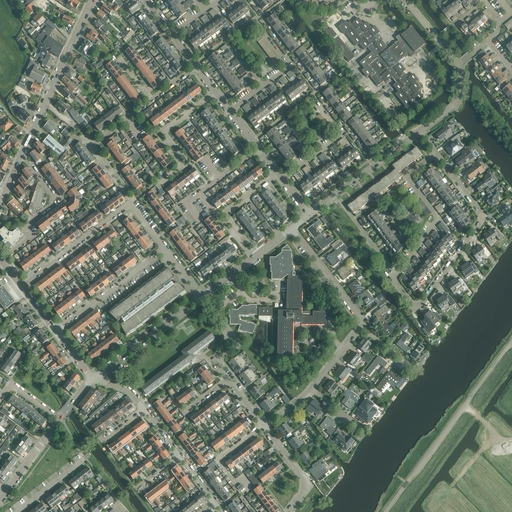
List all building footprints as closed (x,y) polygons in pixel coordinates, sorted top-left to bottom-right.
[(23,6),(30,14),(36,9),(32,4),(34,2),(35,0),(24,0),(27,2),(23,6)] [(35,3),(41,8),(42,7),(47,11),(52,6),(47,1),(44,5),(38,0),(35,3)] [(67,0),(66,3),(76,9),(80,3),(77,1),(77,0),(67,0)] [(169,6),(172,10),(180,4),(177,0),(169,6)] [(266,0),(259,5),(262,9),(270,4),(266,0)] [(459,0),(456,0),(454,2),(460,10),(464,6),(461,3),(459,0)] [(465,0),(464,0),(461,3),(464,6),(467,10),(471,7),(465,0)] [(126,8),(132,15),(140,9),(134,1),(129,5),(128,6),(126,8)] [(454,2),(450,6),(456,13),(460,10),(454,2)] [(102,7),(101,9),(109,15),(112,10),(104,4),(104,5),(103,5),(101,6),(102,7)] [(172,10),(176,14),(183,9),(180,4),(172,10)] [(239,7),(245,15),(249,11),(243,4),(239,7)] [(233,11),(229,6),(226,7),(231,13),(237,21),(241,18),(235,10),(233,11)] [(450,6),(446,9),(452,16),(453,18),(455,16),(454,14),(456,13),(450,6)] [(235,10),(241,18),(245,15),(239,7),(235,10)] [(183,9),(176,14),(179,18),(186,13),(183,9)] [(452,16),(446,9),(442,12),(448,19),(452,16)] [(96,15),(102,19),(105,22),(107,19),(104,17),(105,15),(100,11),(96,15)] [(482,12),(478,16),(484,23),(488,20),(488,19),(486,17),(484,15),(482,12)] [(139,21),(141,23),(147,18),(143,13),(137,18),(135,20),(137,22),(139,21)] [(237,21),(231,13),(227,16),(233,24),(237,21)] [(39,14),(31,22),(36,27),(39,25),(40,26),(45,21),(39,14)] [(266,20),(270,24),(277,18),(274,14),(266,20)] [(58,17),(60,18),(63,19),(62,21),(72,25),(73,23),(74,22),(74,21),(74,20),(64,15),(64,17),(59,15),(58,17)] [(222,16),(218,19),(223,27),(228,24),(222,16)] [(478,16),(474,19),(480,26),(484,23),(478,16)] [(143,29),(144,28),(151,23),(147,18),(141,23),(139,24),(143,29)] [(270,24),(273,28),(280,23),(277,18),(270,24)] [(345,21),(338,27),(344,34),(345,33),(350,39),(350,40),(351,40),(356,46),(359,44),(364,50),(367,48),(371,53),(359,63),(364,69),(361,71),(367,77),(369,75),(371,77),(372,76),(375,79),(373,81),(377,86),(384,81),(385,82),(391,77),(396,83),(393,85),(398,92),(395,94),(405,107),(400,111),(405,117),(417,108),(415,107),(420,103),(418,101),(423,98),(418,92),(421,89),(415,83),(418,81),(413,74),(408,78),(407,77),(405,79),(403,75),(404,74),(403,72),(405,70),(400,64),(399,64),(398,63),(405,57),(406,58),(407,56),(407,55),(408,54),(411,57),(416,53),(415,52),(424,44),(411,27),(401,35),(400,34),(395,38),(398,41),(396,42),(394,43),(394,44),(387,49),(386,48),(387,48),(381,41),(383,40),(381,38),(382,37),(381,35),(380,36),(378,34),(379,33),(374,26),(371,28),(366,22),(363,24),(358,18),(352,23),(351,22),(349,22),(347,23),(345,21)] [(218,19),(213,23),(219,30),(223,27),(218,19)] [(474,19),(470,22),(476,30),(480,26),(474,19)] [(93,24),(98,30),(101,28),(106,33),(109,31),(103,25),(98,20),(97,21),(96,21),(93,24)] [(46,23),(54,30),(56,27),(48,21),(46,23)] [(466,25),(463,22),(459,25),(460,26),(458,27),(463,33),(465,32),(468,30),(470,33),(472,32),(469,29),(466,25)] [(470,22),(466,25),(469,29),(472,32),(472,33),(476,30),(470,22)] [(155,27),(155,26),(154,24),(153,24),(152,25),(151,23),(144,28),(148,32),(154,28),(155,27)] [(213,23),(209,26),(215,34),(219,30),(213,23)] [(273,28),(276,32),(283,27),(280,23),(273,28)] [(36,40),(43,47),(47,50),(50,52),(51,53),(59,58),(64,47),(49,37),(50,35),(51,33),(52,31),(53,32),(53,31),(47,26),(41,34),(37,32),(40,28),(38,27),(31,35),(36,40)] [(209,26),(205,29),(211,37),(215,34),(209,26)] [(276,32),(279,36),(286,31),(283,27),(276,32)] [(154,28),(148,32),(146,34),(152,41),(157,37),(155,35),(158,32),(154,28)] [(325,33),(334,45),(332,46),(342,58),(344,56),(349,62),(355,57),(331,28),(325,33)] [(205,29),(201,32),(207,40),(211,37),(205,29)] [(91,30),(86,37),(93,42),(92,43),(95,45),(98,41),(95,39),(98,35),(91,30)] [(126,36),(129,39),(135,33),(132,30),(126,36)] [(279,36),(282,41),(290,35),(286,31),(279,36)] [(201,32),(197,35),(203,43),(207,40),(201,32)] [(197,35),(193,38),(199,46),(203,43),(197,35)] [(282,41),(285,45),(293,39),(290,35),(282,41)] [(18,41),(19,43),(23,48),(27,45),(21,38),(18,41)] [(152,42),(158,49),(166,43),(162,38),(159,40),(157,38),(152,42)] [(199,46),(193,38),(189,41),(195,49),(199,46)] [(285,45),(288,49),(296,43),(293,39),(285,45)] [(86,40),(82,46),(90,51),(91,50),(95,52),(97,49),(92,46),(92,45),(86,40)] [(158,49),(161,54),(169,47),(166,43),(158,49)] [(296,43),(288,49),(292,53),(299,47),(296,43)] [(90,51),(82,46),(79,51),(88,57),(91,54),(89,52),(90,51)] [(43,47),(39,55),(40,55),(39,57),(44,60),(52,64),(55,59),(49,56),(51,53),(50,52),(47,50),(43,47)] [(125,52),(128,56),(135,51),(131,47),(125,52)] [(171,49),(169,47),(161,54),(165,58),(167,57),(173,52),(174,52),(172,49),(171,49)] [(295,53),(298,57),(306,51),(303,47),(295,53)] [(313,59),(320,52),(317,48),(309,54),(313,59)] [(478,62),(482,66),(495,56),(493,54),(490,57),(489,58),(483,50),(478,54),(482,59),(478,62)] [(128,56),(132,61),(138,56),(135,51),(128,56)] [(298,57),(301,61),(309,55),(306,51),(298,57)] [(167,57),(170,62),(177,57),(173,52),(167,57)] [(208,58),(212,62),(219,56),(216,52),(208,58)] [(40,55),(39,55),(37,54),(35,58),(43,63),(42,65),(49,69),(52,64),(44,60),(39,57),(40,55)] [(301,61),(305,65),(312,59),(309,55),(301,61)] [(132,61),(136,66),(142,61),(138,56),(132,61)] [(212,62),(215,66),(223,60),(219,56),(212,62)] [(483,65),(487,69),(494,63),(492,61),(493,60),(496,58),(495,56),(482,66),(483,65)] [(170,62),(174,66),(180,62),(177,57),(170,62)] [(225,58),(223,60),(215,66),(218,70),(226,64),(224,62),(228,59),(227,57),(225,58)] [(80,58),(79,60),(76,59),(73,65),(77,67),(76,70),(85,74),(86,71),(82,69),(85,63),(86,61),(80,58)] [(305,65),(308,69),(315,64),(312,59),(305,65)] [(31,61),(24,75),(43,84),(47,83),(48,80),(48,79),(48,77),(47,76),(47,75),(46,75),(45,74),(37,70),(38,68),(35,66),(36,65),(31,61)] [(91,65),(96,69),(100,66),(95,61),(91,65)] [(106,66),(109,71),(116,66),(112,61),(106,66)] [(136,66),(139,71),(146,66),(142,61),(136,66)] [(180,62),(174,66),(177,71),(184,66),(180,62)] [(487,69),(490,73),(501,64),(500,62),(497,64),(497,65),(496,66),(494,63),(487,69)] [(218,70),(221,74),(229,68),(226,64),(218,70)] [(308,69),(311,73),(318,68),(315,64),(308,69)] [(493,77),(500,71),(498,69),(499,68),(500,68),(503,66),(501,64),(490,73),(488,75),(491,79),(493,77)] [(221,74),(224,78),(232,72),(230,70),(232,69),(233,69),(235,67),(233,65),(229,68),(221,74)] [(109,71),(113,76),(119,71),(116,66),(109,71)] [(139,71),(143,75),(149,70),(146,66),(139,71)] [(64,74),(71,79),(73,76),(74,77),(75,76),(74,75),(75,73),(69,68),(64,74)] [(311,73),(314,77),(321,72),(318,68),(311,73)] [(143,75),(146,80),(153,75),(149,70),(143,75)] [(493,77),(496,81),(508,72),(506,70),(503,72),(503,73),(502,74),(500,71),(493,77)] [(113,76),(116,80),(123,75),(119,71),(113,76)] [(224,78),(227,82),(235,76),(232,72),(224,78)] [(314,77),(317,82),(325,76),(321,72),(314,77)] [(496,81),(499,85),(500,85),(503,82),(507,79),(505,77),(506,76),(509,73),(508,72),(496,81)] [(116,80),(120,85),(126,80),(123,75),(116,80)] [(146,80),(150,85),(156,80),(153,75),(146,80)] [(62,81),(68,87),(67,88),(72,93),(77,87),(65,76),(62,81)] [(227,82),(230,86),(238,80),(235,76),(227,82)] [(325,76),(317,82),(320,86),(328,80),(325,76)] [(328,80),(320,86),(322,88),(331,81),(330,79),(328,80)] [(120,85),(124,90),(130,85),(126,80),(120,85)] [(156,80),(150,85),(154,89),(160,84),(156,80)] [(230,86),(234,91),(241,85),(238,80),(230,86)] [(301,80),(297,83),(303,91),(307,88),(301,80)] [(42,87),(30,82),(29,85),(32,86),(31,89),(30,91),(35,94),(36,92),(39,93),(42,87)] [(297,83),(293,86),(299,94),(303,91),(297,83)] [(503,90),(506,94),(511,89),(511,86),(511,87),(510,84),(503,90)] [(124,90),(127,95),(134,90),(130,85),(124,90)] [(197,85),(192,88),(197,95),(202,91),(197,85)] [(241,85),(234,91),(237,95),(245,89),(241,85)] [(293,86),(289,90),(295,97),(299,94),(293,86)] [(61,92),(67,98),(70,95),(74,99),(76,98),(72,94),(71,94),(65,88),(63,90),(62,91),(62,92),(61,92)] [(192,88),(187,92),(192,98),(197,95),(192,88)] [(322,93),(325,98),(333,92),(330,88),(322,93)] [(127,95),(131,99),(137,94),(134,90),(127,95)] [(295,97),(289,90),(285,93),(291,100),(295,97)] [(187,92),(183,96),(187,102),(192,98),(187,92)] [(325,98),(329,102),(336,96),(333,92),(325,98)] [(280,93),(276,96),(282,104),(286,101),(280,93)] [(137,94),(131,99),(134,104),(141,99),(137,94)] [(379,102),(393,120),(401,114),(392,102),(394,100),(389,94),(379,102)] [(183,96),(178,99),(183,106),(187,102),(183,96)] [(276,96),(272,99),(278,107),(282,104),(276,96)] [(329,102),(332,106),(339,100),(336,96),(329,102)] [(80,101),(76,98),(75,99),(84,109),(86,107),(85,106),(80,101)] [(178,99),(173,103),(178,109),(183,106),(178,99)] [(272,99),(267,102),(273,110),(278,107),(272,99)] [(332,106),(335,110),(342,104),(339,100),(332,106)] [(55,106),(60,111),(60,112),(62,114),(67,110),(69,112),(72,110),(69,106),(67,107),(60,101),(55,106)] [(96,103),(102,111),(104,109),(99,101),(96,103)] [(267,102),(263,105),(269,113),(273,110),(267,102)] [(173,103),(168,106),(173,113),(178,109),(173,103)] [(335,110),(338,114),(345,108),(342,104),(335,110)] [(263,105),(259,108),(265,116),(269,113),(263,105)] [(118,106),(113,110),(118,117),(123,113),(118,106)] [(168,106),(164,110),(169,116),(173,113),(168,106)] [(259,108),(255,112),(261,119),(265,116),(259,108)] [(338,114),(341,118),(349,113),(345,108),(338,114)] [(16,115),(19,118),(20,117),(25,122),(30,116),(22,109),(16,115)] [(159,123),(155,117),(150,111),(148,109),(143,112),(145,115),(147,113),(149,116),(147,118),(150,121),(154,127),(159,123)] [(200,114),(204,119),(210,114),(207,109),(201,114),(200,114)] [(71,113),(74,116),(73,118),(79,124),(84,120),(81,117),(74,110),(71,113)] [(113,110),(108,114),(113,120),(118,117),(113,110)] [(164,110),(159,114),(164,120),(169,116),(164,110)] [(255,112),(251,115),(257,122),(261,119),(255,112)] [(349,113),(341,118),(344,122),(352,117),(349,113)] [(108,114),(103,117),(108,124),(113,120),(108,114)] [(159,114),(155,117),(159,123),(164,120),(159,114)] [(204,119),(207,124),(214,119),(210,114),(204,119)] [(257,122),(251,115),(247,118),(254,128),(258,124),(257,122)] [(348,122),(351,126),(358,121),(355,116),(348,122)] [(103,117),(98,121),(103,128),(108,124),(103,117)] [(209,126),(211,128),(217,123),(214,119),(207,124),(208,124),(205,125),(207,128),(209,126)] [(1,127),(3,130),(3,131),(4,132),(5,131),(12,125),(8,120),(1,127)] [(103,128),(98,121),(93,125),(98,131),(103,128)] [(351,126),(354,130),(362,125),(358,121),(351,126)] [(59,130),(57,128),(55,127),(49,122),(44,128),(51,134),(54,129),(57,132),(59,130)] [(436,135),(439,139),(441,140),(444,138),(446,140),(452,135),(447,127),(450,124),(448,122),(441,127),(443,129),(436,135)] [(211,128),(215,133),(221,128),(217,123),(211,128)] [(354,130),(357,134),(365,129),(362,125),(354,130)] [(61,134),(67,138),(72,131),(67,127),(61,134)] [(215,133),(218,138),(224,133),(221,128),(215,133)] [(266,134),(270,138),(277,132),(274,128),(266,134)] [(175,134),(178,139),(185,134),(181,129),(175,134)] [(357,134),(360,139),(368,133),(365,129),(357,134)] [(270,138),(273,142),(281,136),(277,132),(270,138)] [(218,138),(222,142),(228,138),(224,133),(218,138)] [(360,139),(364,143),(371,137),(368,133),(360,139)] [(178,139),(182,143),(188,138),(185,134),(178,139)] [(446,148),(451,156),(462,148),(457,140),(460,138),(458,134),(450,140),(453,143),(446,148)] [(0,135),(0,138),(4,143),(0,146),(0,147),(4,151),(6,149),(8,151),(11,148),(10,147),(11,146),(0,135)] [(142,140),(146,145),(152,140),(149,135),(142,140)] [(8,141),(12,144),(11,146),(16,150),(21,143),(15,139),(11,136),(8,141)] [(43,142),(59,156),(65,150),(59,144),(49,136),(43,142)] [(68,136),(62,144),(61,146),(65,149),(72,140),(68,136)] [(281,136),(273,142),(276,146),(284,140),(281,136)] [(107,145),(110,150),(117,145),(115,143),(117,142),(113,137),(107,141),(109,144),(107,145)] [(364,143),(367,147),(374,141),(371,137),(364,143)] [(182,143),(186,148),(192,143),(188,138),(182,143)] [(222,142),(225,147),(232,142),(228,138),(222,142)] [(287,144),(291,141),(289,139),(285,142),(284,140),(276,146),(279,150),(287,144)] [(146,145),(149,150),(156,145),(152,140),(146,145)] [(374,141),(367,147),(370,151),(377,145),(374,141)] [(34,146),(38,152),(40,154),(45,150),(47,149),(44,145),(42,146),(39,142),(36,144),(35,143),(34,144),(34,145),(33,146),(34,146)] [(71,146),(75,151),(83,145),(80,142),(77,145),(75,142),(71,146)] [(225,147),(229,152),(235,147),(232,142),(225,147)] [(186,148),(189,153),(196,148),(192,143),(186,148)] [(290,148),(287,144),(279,150),(282,154),(290,148)] [(75,151),(79,156),(87,150),(83,145),(75,151)] [(110,150),(114,155),(120,150),(117,145),(110,150)] [(149,150),(153,155),(159,150),(156,145),(149,150)] [(235,147),(229,152),(233,157),(239,152),(235,147)] [(412,149),(409,151),(416,160),(422,155),(416,147),(413,150),(412,149)] [(189,153),(193,158),(199,153),(196,148),(189,153)] [(282,154),(285,159),(293,153),(290,148),(282,154)] [(353,148),(349,151),(355,159),(359,156),(353,148)] [(455,161),(460,167),(467,163),(466,162),(469,160),(470,162),(474,158),(466,148),(460,153),(462,155),(455,161)] [(81,156),(84,160),(91,156),(87,150),(79,156),(80,158),(81,156)] [(114,155),(118,159),(124,155),(120,150),(114,155)] [(153,155),(156,159),(163,154),(159,150),(153,155)] [(40,154),(38,152),(36,154),(35,151),(34,151),(32,153),(31,152),(30,154),(30,155),(29,155),(30,155),(35,163),(36,163),(40,160),(42,162),(45,160),(40,154)] [(349,151),(345,154),(351,162),(355,159),(349,151)] [(407,154),(404,156),(410,164),(416,160),(409,151),(406,153),(407,154)] [(293,153),(285,159),(289,163),(296,157),(294,154),(296,153),(295,152),(293,153)] [(199,153),(193,158),(196,162),(203,157),(199,153)] [(156,159),(160,164),(167,159),(163,154),(156,159)] [(345,154),(341,158),(347,165),(351,162),(345,154)] [(124,155),(118,159),(121,164),(123,162),(125,165),(132,160),(130,158),(129,158),(127,156),(126,157),(124,155)] [(138,155),(132,160),(130,161),(132,164),(135,161),(140,157),(138,155)] [(91,156),(84,160),(89,166),(95,161),(91,156)] [(400,158),(397,160),(404,169),(410,164),(404,156),(401,159),(400,158)] [(10,163),(0,157),(0,163),(1,164),(7,167),(8,166),(9,166),(10,163)] [(347,165),(341,158),(337,161),(343,169),(347,165)] [(167,159),(160,164),(164,169),(170,164),(167,159)] [(325,160),(333,172),(338,169),(332,161),(329,162),(327,159),(325,160)] [(323,167),(329,175),(333,172),(325,160),(322,162),(325,166),(323,167)] [(392,166),(395,170),(395,169),(398,173),(404,169),(397,160),(394,163),(395,163),(392,166)] [(465,174),(470,180),(476,175),(475,174),(478,172),(480,175),(484,171),(476,161),(470,166),(472,168),(465,174)] [(42,171),(44,174),(52,168),(49,164),(43,168),(41,170),(42,171)] [(92,170),(96,175),(102,170),(98,165),(92,170)] [(125,176),(131,171),(133,170),(130,165),(128,166),(121,171),(125,176)] [(259,166),(254,170),(259,176),(264,173),(259,166)] [(44,174),(48,179),(57,172),(53,167),(52,168),(44,174)] [(319,170),(325,178),(329,175),(323,167),(319,170)] [(21,176),(22,177),(28,184),(35,179),(35,178),(33,176),(27,168),(26,168),(25,168),(24,169),(24,170),(22,172),(24,175),(22,176),(21,176)] [(194,168),(189,172),(194,178),(199,175),(194,168)] [(424,174),(427,178),(435,172),(432,168),(424,174)] [(391,171),(388,173),(395,182),(401,177),(398,173),(395,169),(395,170),(392,172),(391,171)] [(96,175),(99,180),(106,175),(102,170),(96,175)] [(254,170),(249,173),(254,180),(259,176),(254,170)] [(315,173),(321,181),(325,178),(319,170),(315,173)] [(427,178),(430,182),(440,175),(437,170),(435,172),(427,178)] [(125,176),(129,180),(135,176),(131,171),(125,176)] [(308,173),(311,176),(317,184),(321,181),(315,173),(313,175),(310,171),(308,173)] [(48,179),(51,183),(60,176),(57,172),(48,179)] [(189,172),(184,176),(189,182),(194,178),(189,172)] [(485,179),(483,180),(483,181),(475,187),(478,191),(486,185),(489,188),(495,183),(497,182),(490,172),(489,172),(490,172),(483,177),(485,179)] [(249,173),(245,177),(250,184),(254,180),(249,173)] [(386,176),(383,179),(389,186),(395,182),(388,173),(385,176),(386,176)] [(99,180),(103,184),(109,180),(106,175),(99,180)] [(433,186),(441,180),(443,179),(440,175),(430,182),(433,186)] [(51,183),(54,187),(63,180),(60,176),(51,183)] [(129,180),(132,185),(139,180),(135,176),(129,180)] [(184,176),(180,179),(184,186),(189,182),(184,176)] [(311,176),(307,180),(313,187),(317,184),(311,176)] [(21,185),(19,187),(22,191),(24,189),(29,185),(28,184),(22,177),(20,178),(20,179),(18,181),(21,185)] [(245,177),(240,181),(245,187),(250,184),(245,177)] [(180,179),(175,183),(180,189),(184,186),(180,179)] [(380,180),(377,182),(383,191),(389,186),(383,179),(380,181),(380,180)] [(54,187),(58,191),(67,185),(67,184),(65,186),(62,182),(63,180),(54,187)] [(109,180),(103,184),(107,189),(113,184),(109,180)] [(139,180),(132,185),(136,190),(138,192),(146,186),(144,183),(142,185),(139,180)] [(307,180),(303,183),(309,191),(313,187),(307,180)] [(433,186),(437,190),(444,185),(441,180),(433,186)] [(240,181),(235,184),(240,191),(245,187),(240,181)] [(374,185),(371,188),(377,195),(383,191),(377,182),(373,185),(374,185)] [(37,183),(33,197),(43,200),(42,200),(44,195),(46,196),(46,193),(45,191),(43,188),(41,186),(41,187),(37,185),(38,183),(37,183)] [(175,183),(170,186),(175,193),(180,189),(175,183)] [(309,191),(303,183),(299,186),(305,194),(309,191)] [(437,190),(440,195),(449,187),(446,183),(444,185),(437,190)] [(235,184),(230,188),(235,194),(240,191),(235,184)] [(67,185),(58,191),(61,196),(63,194),(70,189),(67,185)] [(22,191),(19,187),(19,186),(18,187),(17,186),(16,188),(16,189),(13,190),(14,191),(17,195),(15,196),(18,200),(20,199),(25,195),(25,194),(25,195),(22,191)] [(175,193),(170,186),(165,190),(170,196),(175,193)] [(491,195),(485,200),(489,205),(488,205),(490,208),(491,207),(491,208),(499,202),(496,198),(497,197),(498,194),(497,193),(500,190),(497,186),(489,192),(491,195)] [(440,195),(443,199),(453,191),(449,187),(440,195)] [(67,194),(70,198),(77,193),(74,188),(67,194)] [(147,199),(151,203),(157,198),(165,193),(161,188),(158,191),(160,193),(156,196),(151,191),(146,195),(148,198),(147,199)] [(230,188),(226,191),(231,198),(235,194),(230,188)] [(368,189),(365,191),(371,200),(377,195),(371,188),(368,190),(368,189)] [(262,195),(265,200),(272,195),(268,190),(262,195)] [(226,191),(221,195),(226,201),(231,198),(226,191)] [(362,195),(359,197),(365,204),(371,200),(365,191),(362,194),(362,195)] [(443,199),(446,203),(456,195),(453,191),(443,199)] [(70,198),(70,200),(79,201),(81,202),(82,195),(79,192),(77,193),(70,198)] [(120,194),(115,198),(120,204),(125,200),(120,194)] [(221,195),(216,198),(221,205),(226,201),(221,195)] [(265,200),(269,204),(275,200),(272,195),(265,200)] [(446,203),(450,209),(457,203),(460,201),(456,195),(446,203)] [(43,200),(33,197),(28,210),(29,210),(29,208),(33,210),(36,210),(38,209),(41,207),(43,205),(42,206),(41,205),(42,200),(43,200)] [(356,198),(353,201),(359,209),(365,204),(359,197),(356,199),(356,198)] [(115,198),(111,201),(115,208),(120,204),(115,198)] [(151,203),(155,208),(161,203),(157,198),(151,203)] [(221,205),(216,198),(212,202),(217,209),(221,205)] [(7,205),(11,210),(16,205),(17,205),(18,205),(19,204),(14,199),(7,205)] [(70,200),(70,202),(75,209),(78,207),(79,201),(70,200)] [(269,204),(272,209),(279,204),(275,200),(269,204)] [(111,201),(106,205),(111,211),(115,208),(111,201)] [(359,209),(353,201),(350,203),(350,204),(347,206),(353,214),(359,209)] [(75,209),(70,202),(65,206),(71,213),(75,209)] [(155,208),(158,213),(165,208),(161,203),(155,208)] [(449,212),(452,216),(462,209),(457,203),(450,209),(452,210),(449,212)] [(16,205),(11,210),(17,216),(22,212),(21,213),(24,216),(28,212),(26,209),(23,211),(22,209),(23,208),(19,204),(18,205),(17,205),(16,205)] [(62,204),(58,208),(63,215),(68,212),(64,206),(62,204)] [(272,209),(276,214),(282,209),(279,204),(272,209)] [(498,219),(503,227),(511,219),(511,213),(510,210),(509,211),(505,204),(500,208),(505,214),(498,219)] [(111,211),(106,205),(101,209),(106,215),(111,211)] [(58,208),(53,211),(59,218),(63,215),(58,208)] [(158,213),(162,217),(168,213),(165,208),(158,213)] [(276,214),(280,219),(286,214),(282,209),(276,214)] [(455,221),(463,215),(465,213),(462,209),(452,216),(455,221)] [(236,214),(240,219),(246,214),(242,210),(236,214)] [(53,211),(49,214),(55,222),(54,222),(56,223),(60,220),(59,218),(53,211)] [(98,211),(93,215),(98,221),(103,217),(98,211)] [(367,217),(370,221),(378,215),(375,211),(367,217)] [(381,220),(386,216),(388,214),(386,212),(381,216),(379,215),(378,215),(370,221),(373,226),(381,220)] [(162,217),(165,222),(172,217),(168,213),(162,217)] [(412,227),(419,222),(411,213),(405,218),(412,227)] [(49,214),(45,218),(50,225),(54,222),(55,222),(49,214)] [(240,219),(243,224),(250,219),(246,214),(240,219)] [(288,216),(286,214),(280,219),(283,223),(290,218),(289,218),(290,218),(288,215),(288,216)] [(93,215),(88,218),(93,225),(98,221),(93,215)] [(455,221),(458,225),(466,219),(463,215),(455,221)] [(185,218),(183,216),(175,222),(177,225),(185,218)] [(123,222),(126,227),(133,222),(129,217),(123,222)] [(172,217),(165,222),(169,227),(175,222),(172,217)] [(204,222),(207,226),(214,221),(210,217),(204,222)] [(247,229),(253,224),(255,222),(252,217),(250,219),(243,224),(247,229)] [(45,218),(40,221),(46,228),(50,225),(45,218)] [(88,218),(83,222),(88,228),(93,225),(88,218)] [(186,221),(185,218),(177,225),(178,227),(186,221)] [(466,219),(458,225),(461,229),(469,223),(466,219)] [(306,230),(314,240),(322,234),(317,228),(322,224),(318,220),(306,230)] [(373,226),(376,230),(384,224),(381,220),(373,226)] [(46,228),(40,221),(37,223),(36,224),(37,226),(43,233),(47,230),(46,228)] [(207,226),(211,231),(218,226),(214,221),(207,226)] [(88,228),(83,222),(79,226),(83,232),(88,228)] [(126,227),(130,232),(136,227),(133,222),(126,227)] [(247,229),(250,233),(257,228),(253,224),(247,229)] [(376,230),(380,234),(387,228),(384,224),(376,230)] [(211,231),(215,236),(221,231),(218,226),(211,231)] [(130,232),(134,236),(140,232),(136,227),(130,232)] [(169,234),(173,239),(179,234),(181,232),(178,227),(169,234)] [(2,242),(7,248),(8,250),(16,244),(14,242),(23,236),(17,229),(13,233),(8,232),(4,228),(0,231),(0,235),(4,241),(2,242)] [(76,228),(71,232),(76,238),(80,234),(76,228)] [(250,233),(254,238),(260,233),(257,228),(250,233)] [(380,234),(383,238),(391,232),(387,228),(380,234)] [(483,235),(485,238),(485,239),(490,245),(493,243),(492,241),(491,239),(496,236),(499,240),(503,238),(496,229),(493,231),(491,229),(483,235)] [(112,230),(107,234),(112,240),(117,236),(112,230)] [(221,231),(215,236),(218,241),(225,236),(221,231)] [(71,232),(66,235),(71,242),(76,238),(71,232)] [(134,236),(137,241),(143,236),(140,232),(134,236)] [(383,238),(386,242),(394,236),(391,232),(383,238)] [(260,233),(254,238),(258,243),(264,238),(260,233)] [(443,237),(449,245),(450,246),(454,243),(452,241),(446,233),(442,236),(443,238),(443,237)] [(107,234),(103,237),(108,244),(112,240),(107,234)] [(173,239),(176,243),(183,238),(179,234),(173,239)] [(322,234),(314,240),(322,250),(334,241),(331,236),(326,240),(322,234)] [(66,235),(61,239),(66,245),(71,242),(66,235)] [(137,241),(141,246),(147,241),(143,236),(137,241)] [(386,242),(389,246),(397,240),(394,236),(386,242)] [(103,237),(98,241),(103,247),(108,244),(103,237)] [(440,242),(445,248),(449,245),(443,237),(443,238),(439,241),(440,242)] [(176,243),(180,248),(186,243),(183,238),(176,243)] [(61,239),(56,243),(61,249),(66,245),(61,239)] [(331,245),(333,248),(341,242),(339,239),(331,245)] [(389,246),(392,250),(400,244),(397,240),(389,246)] [(103,247),(98,241),(93,245),(98,251),(103,247)] [(147,241),(141,246),(144,251),(151,246),(147,241)] [(44,247),(41,249),(46,255),(50,251),(46,245),(43,242),(41,243),(44,247)] [(180,248),(184,253),(191,246),(188,242),(186,243),(180,248)] [(341,242),(333,248),(335,250),(343,244),(341,242)] [(437,246),(442,253),(446,250),(445,248),(440,242),(436,245),(437,246)] [(61,249),(56,243),(52,246),(56,253),(61,249)] [(400,244),(392,250),(390,252),(393,256),(403,248),(400,244)] [(232,245),(227,249),(232,255),(237,252),(232,245)] [(287,276),(295,276),(295,273),(292,273),(292,270),(293,270),(293,265),(291,265),(291,263),(292,263),(292,258),(290,258),(290,256),(291,256),(291,251),(290,251),(290,250),(287,245),(280,251),(279,255),(275,258),(270,258),(270,261),(269,265),(271,265),(271,268),(270,268),(270,273),(271,273),(272,273),(272,275),(271,275),(271,280),(281,280),(284,280),(284,278),(287,275),(287,276)] [(471,251),(474,254),(473,255),(478,262),(481,259),(480,257),(479,256),(484,252),(487,257),(491,254),(484,245),(481,248),(479,245),(471,251)] [(187,257),(193,252),(195,251),(191,246),(184,253),(187,257)] [(434,251),(439,257),(443,254),(442,253),(437,246),(432,249),(433,251),(434,251)] [(36,247),(34,248),(42,258),(46,255),(41,249),(39,250),(36,247)] [(90,247),(85,251),(90,257),(95,253),(90,247)] [(35,253),(33,255),(37,261),(42,258),(34,248),(33,250),(35,253)] [(326,258),(333,267),(340,261),(337,257),(342,253),(339,248),(326,258)] [(227,249),(223,253),(227,259),(232,255),(227,249)] [(85,251),(80,254),(85,261),(90,257),(85,251)] [(430,255),(435,261),(440,258),(439,257),(434,251),(433,251),(429,254),(430,255)] [(193,252),(187,257),(191,262),(197,257),(193,252)] [(28,253),(26,255),(33,264),(37,261),(33,255),(30,257),(28,253)] [(223,253),(218,256),(223,262),(227,259),(223,253)] [(80,254),(76,258),(80,264),(85,261),(80,254)] [(27,260),(24,261),(29,268),(33,264),(26,255),(24,256),(27,260)] [(427,259),(432,266),(436,263),(435,261),(430,255),(426,258),(427,259)] [(132,256),(127,259),(132,266),(137,262),(132,256)] [(218,256),(213,260),(218,266),(223,262),(218,256)] [(344,266),(337,271),(343,279),(343,280),(346,279),(345,277),(346,277),(347,278),(352,274),(354,272),(348,264),(354,259),(352,256),(346,261),(342,264),(344,266)] [(76,258),(71,262),(76,268),(80,264),(76,258)] [(127,259),(122,263),(127,269),(132,266),(127,259)] [(424,264),(429,270),(433,267),(432,266),(427,259),(423,262),(424,264)] [(29,268),(24,261),(22,263),(19,260),(17,261),(20,265),(24,271),(29,268)] [(213,260),(208,263),(213,270),(218,266),(213,260)] [(76,268),(71,262),(66,265),(71,272),(76,268)] [(418,264),(421,268),(426,274),(430,271),(429,270),(424,264),(422,265),(420,262),(417,264),(418,264)] [(459,267),(462,271),(461,272),(466,278),(469,275),(468,274),(469,273),(468,272),(472,269),(475,273),(479,271),(472,262),(469,264),(467,262),(459,267)] [(122,263),(117,267),(122,273),(127,269),(122,263)] [(208,263),(204,267),(209,273),(213,270),(208,263)] [(61,266),(57,269),(62,275),(64,273),(67,277),(69,275),(66,272),(61,266)] [(122,273),(117,267),(113,270),(118,277),(122,273)] [(209,273),(204,267),(199,270),(198,269),(195,271),(200,277),(202,275),(204,277),(209,273)] [(168,269),(167,269),(109,313),(117,322),(121,318),(124,323),(120,325),(126,336),(126,335),(184,291),(185,291),(176,282),(173,285),(172,283),(170,281),(174,279),(168,268),(167,268),(168,269)] [(417,271),(418,272),(423,279),(427,276),(426,274),(421,268),(417,271)] [(57,269),(53,272),(60,282),(62,281),(59,277),(62,275),(57,269)] [(358,279),(359,281),(364,277),(362,275),(365,273),(363,271),(356,276),(358,279)] [(53,272),(48,276),(53,282),(55,280),(58,283),(61,287),(63,285),(60,282),(53,272)] [(414,276),(414,277),(415,277),(420,283),(424,280),(423,279),(418,272),(414,276)] [(109,273),(105,276),(110,283),(114,279),(109,273)] [(48,276),(44,279),(51,288),(53,287),(51,283),(53,282),(48,276)] [(105,276),(100,280),(105,286),(110,283),(105,276)] [(258,308),(258,314),(258,319),(270,323),(270,319),(277,319),(277,358),(281,358),(281,359),(283,359),(283,358),(292,359),(293,321),(294,321),(294,324),(300,324),(300,325),(327,325),(327,313),(325,313),(325,312),(301,311),(302,280),(301,280),(301,276),(295,276),(287,276),(287,280),(286,308),(286,309),(278,309),(278,308),(259,307),(259,308),(258,308)] [(0,303),(5,310),(15,302),(3,286),(2,287),(0,283),(0,280),(2,279),(0,277),(0,303)] [(410,280),(411,281),(412,281),(417,287),(421,284),(420,283),(415,277),(414,277),(410,280)] [(454,295),(462,288),(464,290),(467,287),(460,278),(457,281),(455,278),(447,284),(450,287),(449,288),(454,295)] [(44,279),(40,282),(44,288),(47,286),(50,290),(51,288),(44,279)] [(100,280),(95,284),(100,290),(105,286),(100,280)] [(359,296),(367,291),(366,290),(365,292),(356,280),(348,286),(355,295),(356,295),(357,297),(359,296)] [(412,281),(411,281),(407,284),(410,288),(408,290),(411,294),(417,289),(417,287),(412,281)] [(44,288),(40,282),(35,285),(40,291),(43,295),(45,294),(42,290),(44,288)] [(95,284),(90,287),(95,294),(100,290),(95,284)] [(78,292),(75,293),(80,299),(85,296),(80,290),(77,286),(75,288),(78,292)] [(95,294),(90,287),(86,291),(90,297),(95,294)] [(367,291),(359,296),(361,298),(360,299),(366,306),(374,300),(367,291)] [(70,292),(69,293),(76,303),(80,299),(75,293),(73,295),(70,292)] [(69,298),(67,300),(72,306),(76,303),(69,293),(67,294),(69,298)] [(375,302),(377,305),(385,299),(382,296),(381,294),(374,299),(375,302)] [(435,300),(438,304),(437,304),(442,311),(446,308),(444,306),(445,306),(444,305),(448,301),(452,306),(455,303),(448,295),(445,297),(443,294),(435,300)] [(62,298),(60,300),(67,309),(72,306),(67,300),(64,302),(62,298)] [(385,299),(377,305),(379,307),(386,302),(385,299)] [(61,305),(58,306),(63,312),(67,309),(60,300),(58,301),(61,305)] [(23,321),(24,319),(29,315),(22,307),(23,306),(21,304),(16,307),(14,305),(10,309),(12,312),(14,310),(18,314),(16,315),(19,318),(20,317),(23,321)] [(63,312),(58,306),(56,308),(53,305),(51,306),(54,310),(59,316),(63,312)] [(249,307),(249,315),(256,315),(256,314),(258,314),(258,308),(256,308),(256,305),(256,306),(253,306),(253,305),(249,305),(249,307)] [(373,314),(381,324),(385,322),(386,321),(381,316),(389,310),(385,305),(373,314)] [(239,313),(241,313),(241,307),(237,310),(229,310),(230,310),(230,313),(229,313),(229,317),(231,317),(239,318),(239,313)] [(95,310),(91,314),(95,320),(98,318),(101,322),(103,320),(100,316),(95,310)] [(423,316),(425,319),(429,323),(431,321),(434,325),(438,322),(441,319),(437,313),(434,316),(430,311),(423,316)] [(91,314),(87,317),(94,327),(96,325),(93,322),(95,320),(91,314)] [(24,319),(28,324),(34,320),(30,315),(29,315),(24,319)] [(87,317),(82,320),(87,326),(89,324),(92,328),(94,327),(87,317)] [(429,323),(425,319),(421,322),(426,329),(423,331),(427,337),(431,334),(430,332),(436,328),(434,325),(431,321),(429,323)] [(34,320),(28,324),(32,329),(38,325),(34,320)] [(82,320),(78,324),(85,333),(87,332),(84,328),(87,326),(82,320)] [(249,323),(248,323),(242,321),(241,322),(240,325),(238,330),(239,329),(241,330),(241,331),(245,333),(246,331),(249,323)] [(381,324),(380,325),(384,330),(382,332),(386,337),(390,334),(391,332),(400,325),(396,321),(388,326),(385,322),(381,324)] [(249,322),(248,323),(249,323),(246,331),(248,332),(248,333),(252,334),(256,325),(249,322)] [(78,324),(74,327),(78,333),(81,331),(84,335),(85,333),(78,324)] [(78,333),(74,327),(69,330),(74,336),(77,340),(79,338),(76,335),(78,333)] [(37,340),(39,339),(45,334),(41,329),(35,334),(31,337),(33,339),(35,338),(37,340)] [(112,336),(109,338),(114,344),(119,341),(114,335),(111,331),(109,333),(112,336)] [(146,384),(140,388),(143,391),(143,392),(146,395),(148,393),(151,391),(156,387),(167,378),(173,374),(178,370),(184,366),(189,362),(190,363),(192,365),(194,363),(193,361),(196,359),(193,355),(192,354),(198,350),(203,346),(208,342),(214,338),(209,331),(203,335),(198,339),(192,343),(187,348),(181,352),(184,355),(178,359),(173,363),(168,368),(162,372),(157,376),(151,380),(146,384)] [(396,345),(405,352),(409,348),(404,344),(410,336),(406,333),(396,345)] [(39,339),(43,344),(49,339),(45,334),(39,339)] [(104,336),(102,338),(110,347),(114,344),(109,338),(107,340),(104,336)] [(103,343),(101,345),(105,351),(110,347),(102,338),(101,339),(103,343)] [(356,346),(359,348),(365,353),(371,344),(363,338),(360,342),(356,346)] [(96,343),(94,344),(101,354),(105,351),(101,345),(98,346),(96,343)] [(46,348),(50,353),(56,349),(52,344),(46,348)] [(95,349),(92,351),(97,357),(101,354),(94,344),(92,346),(95,349)] [(409,348),(405,352),(415,360),(424,348),(420,344),(414,352),(409,348)] [(13,352),(11,355),(18,360),(21,355),(13,349),(12,351),(13,352)] [(51,360),(54,358),(59,353),(56,349),(50,353),(52,356),(49,357),(51,360)] [(97,357),(92,351),(90,353),(87,349),(85,351),(88,354),(88,355),(92,361),(97,357)] [(346,360),(348,362),(354,367),(361,358),(352,351),(349,355),(346,360)] [(54,358),(57,363),(63,358),(59,353),(54,358)] [(418,362),(420,364),(426,356),(424,354),(418,362)] [(11,355),(8,360),(14,364),(18,360),(11,355)] [(237,372),(247,365),(239,355),(229,363),(237,373),(237,372)] [(365,372),(370,375),(379,364),(384,368),(387,364),(378,356),(365,372)] [(8,360),(6,358),(4,360),(6,362),(4,364),(10,369),(14,364),(8,360)] [(63,358),(57,363),(61,368),(67,363),(63,358)] [(10,369),(4,364),(0,369),(7,374),(10,369)] [(247,365),(237,372),(240,376),(249,368),(247,365)] [(197,371),(200,376),(207,371),(203,366),(197,371)] [(335,374),(337,376),(343,381),(350,372),(341,366),(338,369),(338,370),(335,374)] [(249,368),(240,376),(239,376),(247,386),(257,378),(250,368),(249,368)] [(200,376),(204,380),(210,376),(207,371),(200,376)] [(376,387),(382,392),(388,384),(393,388),(395,386),(399,389),(406,380),(402,377),(401,378),(398,376),(397,378),(389,371),(376,387)] [(74,373),(70,378),(76,382),(80,377),(74,373)] [(210,376),(204,380),(208,385),(214,380),(210,376)] [(70,378),(67,383),(72,387),(76,382),(70,378)] [(338,386),(336,385),(330,380),(327,384),(324,388),(324,389),(332,395),(338,386)] [(338,386),(346,392),(348,389),(338,382),(336,385),(338,386)] [(72,387),(67,383),(63,387),(68,392),(72,387)] [(250,391),(256,400),(265,393),(263,390),(261,391),(257,386),(250,391)] [(90,392),(89,393),(97,400),(101,396),(102,397),(104,394),(99,390),(97,392),(94,390),(95,390),(92,388),(90,391),(90,392)] [(190,388),(186,392),(190,398),(195,395),(190,388)] [(348,389),(346,392),(343,396),(346,398),(341,403),(350,409),(359,398),(351,391),(352,390),(349,388),(348,389)] [(186,392),(181,396),(186,402),(190,398),(186,392)] [(89,393),(85,398),(94,404),(97,400),(89,393)] [(224,393),(219,397),(224,403),(229,399),(224,393)] [(286,403),(290,400),(285,394),(281,397),(286,403)] [(10,403),(13,405),(18,399),(13,395),(7,403),(9,405),(10,403)] [(121,402),(122,404),(128,411),(130,409),(130,410),(133,408),(131,405),(130,404),(133,402),(129,397),(128,396),(124,398),(125,399),(121,402)] [(186,402),(181,396),(176,399),(181,406),(186,402)] [(219,397),(214,400),(219,407),(224,403),(219,397)] [(85,398),(82,402),(90,409),(94,404),(85,398)] [(13,405),(18,409),(23,402),(18,399),(13,405)] [(260,405),(266,413),(275,406),(273,403),(271,404),(267,399),(260,405)] [(153,405),(157,409),(162,405),(159,400),(153,405)] [(214,400),(209,404),(214,410),(219,407),(214,400)] [(305,411),(308,413),(307,413),(309,415),(311,412),(319,418),(322,413),(320,411),(323,407),(314,400),(310,405),(310,404),(305,411)] [(357,415),(364,420),(367,423),(368,421),(372,417),(376,412),(377,411),(371,407),(373,405),(366,400),(360,408),(362,409),(360,411),(357,415)] [(18,409),(23,412),(28,406),(23,402),(18,409)] [(90,409),(82,402),(81,404),(80,403),(78,407),(80,409),(80,408),(83,410),(81,412),(86,417),(88,414),(87,413),(90,409)] [(122,404),(118,407),(123,414),(128,411),(122,404)] [(209,404),(205,408),(210,414),(214,410),(209,404)] [(157,409),(160,414),(166,410),(162,405),(157,409)] [(23,412),(28,416),(32,410),(28,406),(23,412)] [(118,407),(114,410),(119,418),(123,414),(118,407)] [(240,407),(237,410),(232,413),(234,416),(242,410),(240,407)] [(205,408),(200,411),(205,417),(210,414),(205,408)] [(38,412),(35,410),(34,411),(32,410),(28,416),(32,420),(37,413),(38,412)] [(114,410),(109,413),(115,421),(119,418),(114,410)] [(160,414),(164,419),(170,415),(166,410),(160,414)] [(200,411),(195,415),(200,421),(205,417),(200,411)] [(0,424),(1,425),(4,420),(6,422),(8,418),(1,413),(0,414),(0,424)] [(32,420),(37,423),(42,417),(37,413),(32,420)] [(109,413),(105,417),(111,424),(115,421),(109,413)] [(164,419),(168,424),(173,420),(170,415),(164,419)] [(200,421),(195,415),(190,418),(195,425),(200,421)] [(42,417),(37,423),(42,427),(47,420),(42,417)] [(105,417),(101,420),(106,427),(111,424),(105,417)] [(324,428),(327,430),(326,432),(331,436),(336,430),(333,427),(335,424),(332,422),(333,421),(330,418),(330,419),(327,417),(319,427),(323,429),(324,428)] [(244,419),(239,423),(244,429),(249,426),(244,419)] [(101,420),(96,423),(102,431),(106,427),(101,420)] [(168,424),(171,429),(177,424),(173,420),(168,424)] [(143,421),(138,424),(142,430),(147,426),(143,421)] [(102,431),(96,423),(96,424),(95,422),(90,426),(92,427),(96,432),(95,432),(97,435),(100,432),(102,431)] [(239,423),(234,426),(239,433),(244,429),(239,423)] [(285,437),(292,432),(294,430),(293,430),(291,427),(290,428),(286,423),(278,429),(285,437)] [(138,424),(133,428),(137,434),(142,430),(138,424)] [(177,424),(171,429),(175,434),(181,429),(177,424)] [(303,427),(301,424),(293,430),(294,430),(292,432),(294,434),(299,430),(303,427)] [(234,426),(230,430),(234,436),(239,433),(234,426)] [(133,428),(128,432),(132,438),(137,434),(133,428)] [(230,430),(225,434),(230,440),(234,436),(230,430)] [(331,437),(334,440),(334,441),(344,449),(346,451),(349,447),(351,445),(354,441),(350,438),(347,436),(345,439),(342,437),(339,435),(341,433),(337,430),(331,437)] [(128,432),(123,436),(128,441),(132,438),(128,432)] [(178,438),(182,443),(188,438),(184,433),(178,438)] [(225,434),(220,437),(225,444),(230,440),(225,434)] [(25,436),(21,441),(28,446),(32,441),(25,436)] [(123,436),(118,439),(123,445),(128,441),(123,436)] [(155,436),(149,441),(151,443),(149,444),(150,445),(151,447),(152,446),(158,441),(155,436)] [(288,442),(295,450),(304,444),(301,440),(300,441),(296,436),(288,442)] [(220,437),(215,441),(220,447),(225,444),(220,437)] [(182,443),(186,447),(191,443),(188,438),(182,443)] [(258,438),(254,442),(258,448),(263,445),(258,438)] [(118,439),(114,443),(118,449),(123,445),(118,439)] [(21,441),(18,446),(24,451),(28,446),(21,441)] [(152,446),(156,450),(162,446),(158,441),(152,446)] [(220,447),(215,441),(211,445),(215,451),(220,447)] [(307,447),(309,449),(316,444),(314,441),(307,447)] [(254,442),(249,446),(254,452),(258,448),(254,442)] [(118,449),(114,443),(109,447),(113,452),(118,449)] [(186,447),(189,452),(195,448),(191,443),(186,447)] [(24,451),(18,446),(14,451),(21,456),(24,451)] [(156,450),(160,455),(166,451),(162,446),(156,450)] [(249,446),(244,449),(249,455),(254,452),(249,446)] [(189,452),(193,457),(199,453),(195,448),(189,452)] [(244,449),(239,453),(244,459),(249,455),(244,449)] [(166,451),(160,455),(164,460),(169,456),(166,451)] [(299,457),(306,466),(313,461),(306,452),(299,457)] [(193,457),(197,462),(202,458),(199,453),(193,457)] [(239,453),(235,456),(239,463),(244,459),(239,453)] [(11,456),(7,460),(13,465),(17,460),(11,456)] [(235,456),(230,460),(235,466),(239,463),(235,456)] [(202,458),(197,462),(200,467),(206,462),(202,458)] [(148,459),(143,463),(147,469),(152,465),(148,459)] [(310,471),(316,479),(318,477),(318,478),(319,477),(323,473),(324,474),(327,472),(323,467),(322,468),(319,464),(323,461),(321,459),(313,465),(315,467),(313,468),(310,471)] [(7,460),(3,465),(10,470),(13,465),(7,460)] [(235,466),(230,460),(225,464),(230,470),(235,466)] [(277,462),(272,466),(277,472),(282,469),(277,462)] [(143,463),(138,467),(143,472),(147,469),(143,463)] [(3,465),(0,469),(0,470),(6,475),(10,470),(3,465)] [(272,466),(267,470),(272,476),(277,472),(272,466)] [(88,467),(83,471),(88,477),(92,474),(88,467)] [(138,467),(133,470),(138,476),(143,472),(138,467)] [(175,477),(176,476),(182,472),(178,467),(172,471),(174,474),(173,475),(173,476),(175,477)] [(203,473),(206,478),(212,474),(208,469),(203,473)] [(138,476),(133,470),(128,474),(133,480),(138,476)] [(267,470),(263,473),(267,480),(272,476),(267,470)] [(83,471),(78,475),(83,481),(88,477),(83,471)] [(176,476),(180,481),(185,477),(182,472),(176,476)] [(267,480),(263,473),(258,477),(263,483),(267,480)] [(206,478),(210,483),(216,478),(212,474),(206,478)] [(78,475),(73,479),(78,485),(83,481),(78,475)] [(180,481),(183,486),(189,482),(185,477),(180,481)] [(210,483),(214,488),(219,483),(216,478),(210,483)] [(78,485),(73,479),(68,482),(73,489),(78,485)] [(165,482),(160,486),(165,491),(170,488),(165,482)] [(189,482),(183,486),(187,491),(193,486),(189,482)] [(214,488),(217,492),(223,488),(219,483),(214,488)] [(64,485),(60,489),(65,495),(69,492),(64,485)] [(160,486),(155,489),(160,495),(165,491),(160,486)] [(253,491),(257,495),(263,491),(260,486),(253,491)] [(217,492),(221,497),(227,493),(223,488),(217,492)] [(60,489),(55,493),(60,499),(65,495),(60,489)] [(155,489),(151,493),(155,499),(160,495),(155,489)] [(257,495),(260,500),(267,495),(263,491),(257,495)] [(199,497),(195,500),(200,506),(207,500),(201,492),(199,494),(198,495),(199,496),(199,497)] [(55,493),(50,497),(55,503),(60,499),(55,493)] [(111,502),(113,501),(108,493),(106,494),(107,495),(104,498),(109,504),(109,505),(112,503),(111,502)] [(155,499),(151,493),(146,497),(150,503),(155,499)] [(227,493),(221,497),(225,502),(230,498),(227,493)] [(260,500),(264,505),(270,500),(267,495),(260,500)] [(55,503),(50,497),(45,500),(50,507),(52,508),(53,507),(54,507),(57,505),(55,503)] [(99,502),(104,508),(109,504),(104,498),(99,502)] [(193,502),(190,503),(195,509),(200,506),(195,500),(193,498),(191,499),(193,502)] [(264,505),(268,510),(274,505),(270,500),(264,505)] [(99,502),(94,505),(99,511),(104,508),(99,502)] [(231,511),(237,506),(239,505),(238,502),(235,504),(233,502),(228,506),(231,511)] [(41,503),(36,507),(40,511),(46,511),(47,511),(46,510),(41,503)] [(190,503),(186,507),(189,511),(191,511),(195,509),(190,503)]
